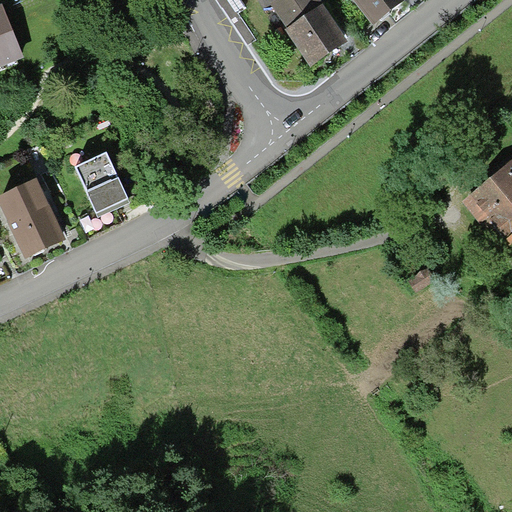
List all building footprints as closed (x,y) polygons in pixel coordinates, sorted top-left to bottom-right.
[(280,0),(268,9),(309,69),(350,41),(320,0),(280,0)] [(350,0),(371,29),(405,4),(401,0),(350,0)] [(0,66),(23,57),(2,5),(0,6),(0,66)] [(128,200),(107,153),(74,168),(95,214),(119,204),(128,200)] [(511,163),(464,203),(511,261),(511,163)] [(0,193),(0,201),(24,257),(64,240),(53,214),(38,177),(0,193)]
